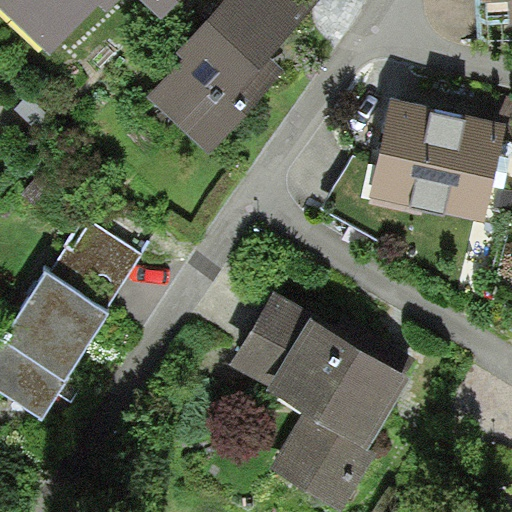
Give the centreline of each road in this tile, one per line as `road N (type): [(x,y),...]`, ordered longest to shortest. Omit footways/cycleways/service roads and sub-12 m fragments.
road 1 (residential): [(259,186),(90,423),(42,511)]
road 2 (residential): [(259,186),(294,219),(511,358)]
road 3 (residential): [(379,25),(259,186)]
road 4 (residential): [(379,25),(409,46),(511,71)]
